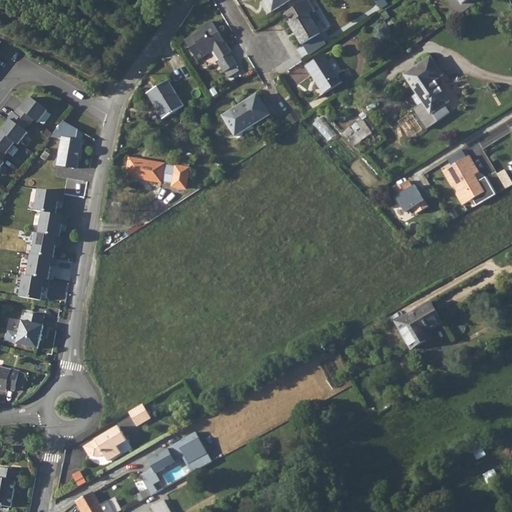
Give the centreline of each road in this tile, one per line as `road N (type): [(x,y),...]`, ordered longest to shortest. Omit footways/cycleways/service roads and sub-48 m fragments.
road 1 (unclassified): [(68,386),(112,120)]
road 2 (unclassified): [(112,120),(124,86),(186,0)]
road 3 (residential): [(112,120),(38,76),(24,74),(0,95)]
